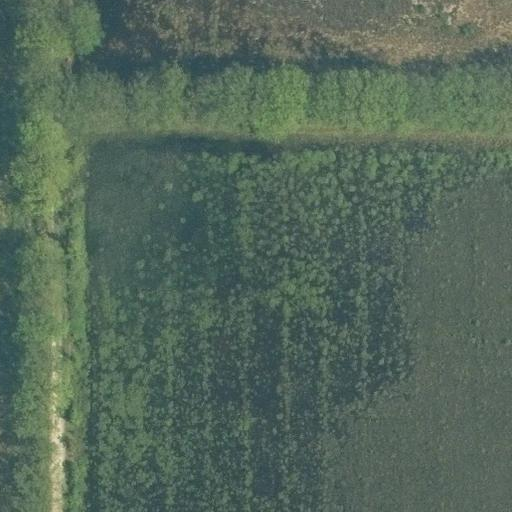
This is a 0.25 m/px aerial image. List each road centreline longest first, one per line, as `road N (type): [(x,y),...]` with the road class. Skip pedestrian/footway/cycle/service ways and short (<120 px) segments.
road 1 (track): [(58,0),(57,511)]
road 2 (track): [(58,106),(511,107)]
